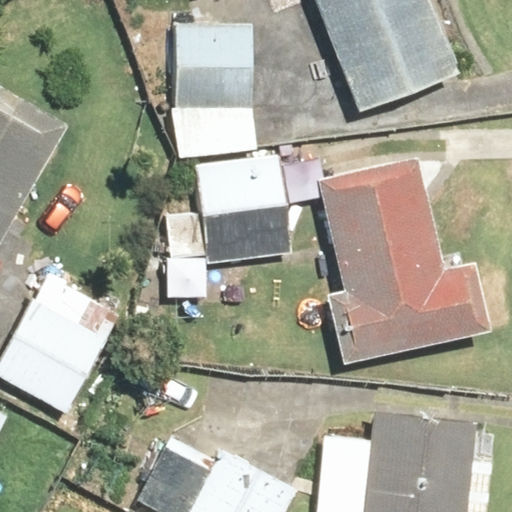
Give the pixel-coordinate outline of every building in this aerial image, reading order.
[(419,0),(304,0),(348,112),(448,73),(419,0)] [(262,27),(180,27),(180,153),(263,153),(262,27)] [(0,224),(55,128),(0,96),(0,224)] [(404,155),(308,178),(335,291),(316,296),(332,362),(478,327),(462,261),(432,268),(404,155)] [(172,215),(173,257),(300,254),(298,165),(199,167),(200,215),(172,215)] [(124,323),(50,284),(3,375),(77,414),(124,323)] [(0,444),(15,415),(0,406),(0,444)] [(463,419),(364,410),(362,439),(313,435),(306,511),(473,511),(480,432),(462,430),(463,419)] [(172,438),(139,501),(159,511),(288,511),(302,486),(230,449),(222,464),(172,438)]
